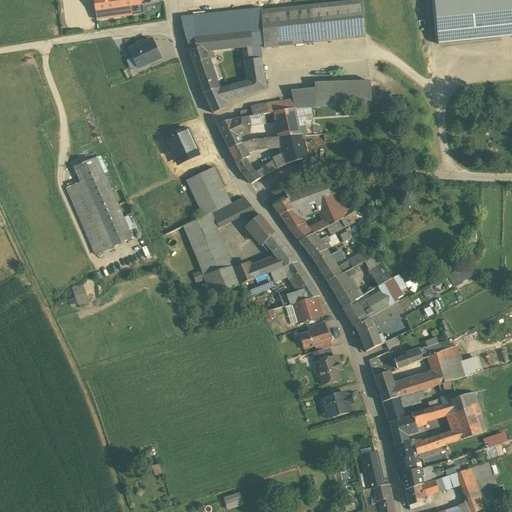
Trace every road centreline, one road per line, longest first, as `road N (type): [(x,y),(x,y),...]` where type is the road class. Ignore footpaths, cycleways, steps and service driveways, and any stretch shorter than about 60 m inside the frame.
road 1 (residential): [(0,51),(172,22),(217,142),(251,196)]
road 2 (residential): [(251,196),(348,330),(400,511)]
road 3 (track): [(0,206),(83,383),(127,511)]
road 4 (unclassified): [(251,196),(296,167),(511,178)]
